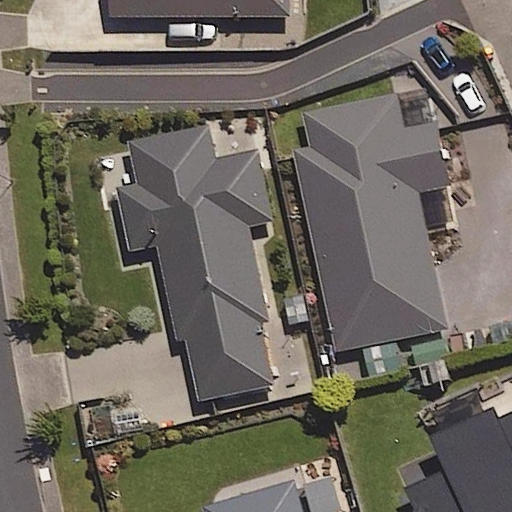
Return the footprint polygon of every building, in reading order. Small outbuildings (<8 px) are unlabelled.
[(121,0),(121,23),(297,22),(296,0),(121,0)] [(320,155),(302,159),(345,355),(368,350),(375,382),(409,374),(402,345),(453,334),(423,197),(458,189),(445,128),(410,136),(402,99),(312,119),(320,155)] [(220,165),(216,133),(139,144),(145,188),(128,191),(137,255),(170,250),(183,345),(197,343),(205,403),(278,393),(255,230),(275,227),(266,159),(220,165)] [(456,480),(417,496),(423,511),(511,511),(511,424),(510,425),(507,420),(442,445),(456,480)] [(313,511),(305,485),(212,511),(313,511)]
